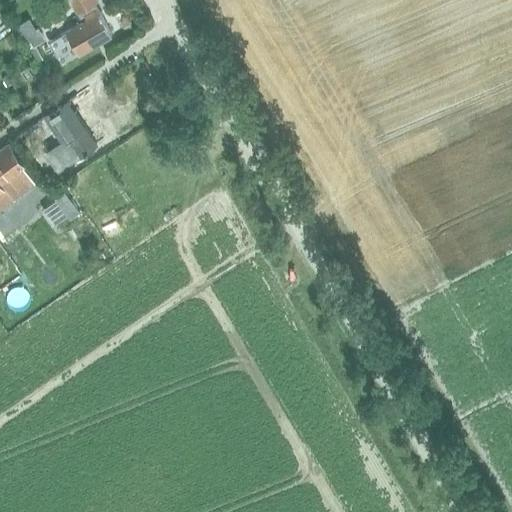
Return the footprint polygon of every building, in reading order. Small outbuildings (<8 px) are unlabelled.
[(97,0),(70,0),(79,15),(80,15),(83,20),(49,40),(55,50),(54,51),(54,53),(56,52),(62,62),(112,33),(102,15),(103,14),(101,11),(100,12),(94,2),(97,0)] [(29,19),(18,26),(26,38),(28,37),(34,47),(46,39),(38,28),(36,29),(29,19)] [(97,145),(68,101),(44,117),(65,148),(63,150),(71,162),(97,145)] [(24,165),(9,144),(0,149),(0,190),(5,187),(1,182),(24,165)] [(66,192),(57,199),(73,219),(82,211),(66,192)]
